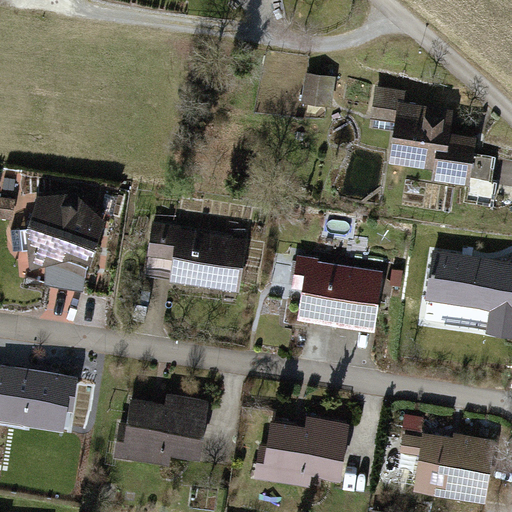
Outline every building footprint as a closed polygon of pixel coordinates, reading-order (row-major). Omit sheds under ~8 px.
[(323,74),(303,70),(297,98),(317,102),(323,74)] [(457,182),(465,133),(443,129),(447,107),(401,100),(403,86),(363,79),(357,114),(389,119),(382,159),(423,166),(421,176),(457,182)] [(14,195),(0,192),(0,216),(10,219),(14,195)] [(70,192),(34,194),(14,238),(25,248),(16,260),(22,269),(39,260),(78,275),(97,219),(70,192)] [(229,286),(236,235),(149,223),(145,253),(166,256),(163,277),(229,286)] [(484,310),(491,258),(426,248),(418,300),(484,310)] [(365,327),(375,268),(293,255),(288,283),(297,284),(292,316),(365,327)] [(79,374),(2,363),(0,375),(0,416),(66,426),(69,405),(74,406),(79,374)] [(193,456),(203,399),(163,392),(161,404),(122,396),(111,453),(163,462),(165,451),(193,456)] [(262,415),(251,474),(303,484),(305,472),(333,477),(343,422),(303,414),(301,423),(262,415)] [(474,498),(484,434),(399,421),(394,451),(413,454),(407,487),(474,498)]
